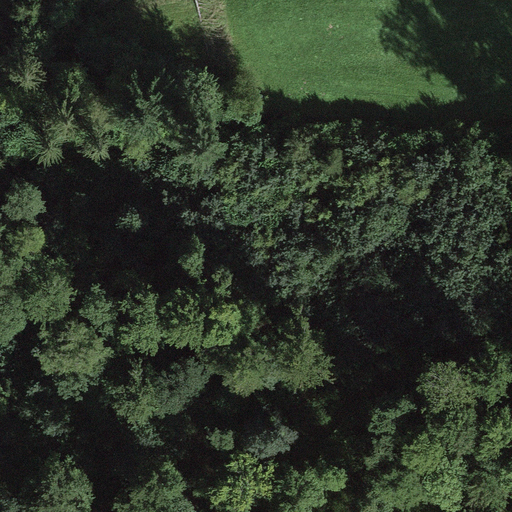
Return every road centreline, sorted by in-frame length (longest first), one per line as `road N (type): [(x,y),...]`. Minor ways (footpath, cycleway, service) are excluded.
road 1 (track): [(0,172),(255,126),(320,123),(463,137),(511,124)]
road 2 (track): [(239,511),(380,387),(511,318)]
road 3 (track): [(115,0),(0,91)]
